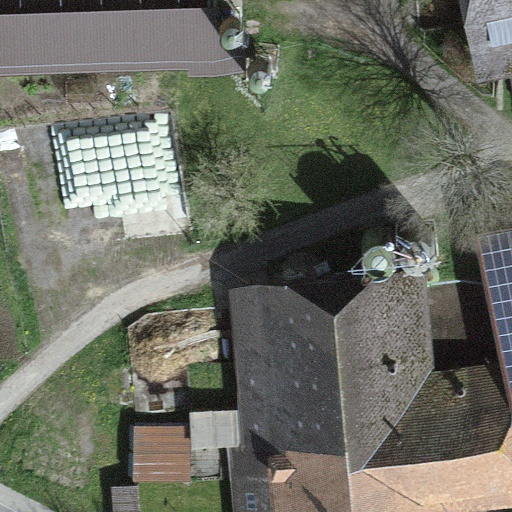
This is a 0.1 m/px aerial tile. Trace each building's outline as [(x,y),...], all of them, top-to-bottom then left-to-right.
[(0,0),(0,59),(223,52),(223,42),(243,41),(241,0),(0,0)] [(511,0),(465,0),(477,59),(511,52),(511,0)] [(511,226),(487,231),(511,350),(511,226)] [(465,501),(502,499),(505,461),(498,370),(409,377),(400,274),(267,286),(268,296),(234,302),(245,441),(232,442),(238,511),(420,511),(420,504),(465,501)] [(133,478),(188,478),(189,423),(134,422),(133,478)]
